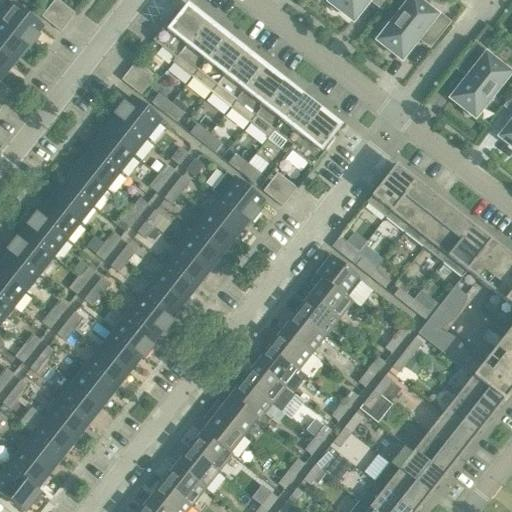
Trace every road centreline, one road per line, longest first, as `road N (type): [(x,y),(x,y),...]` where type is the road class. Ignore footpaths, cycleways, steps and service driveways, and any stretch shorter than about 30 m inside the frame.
road 1 (residential): [(92,511),(398,122)]
road 2 (residential): [(0,173),(134,0)]
road 3 (residential): [(398,122),(243,0)]
road 4 (residential): [(398,122),(489,0)]
road 5 (residential): [(511,212),(398,122)]
